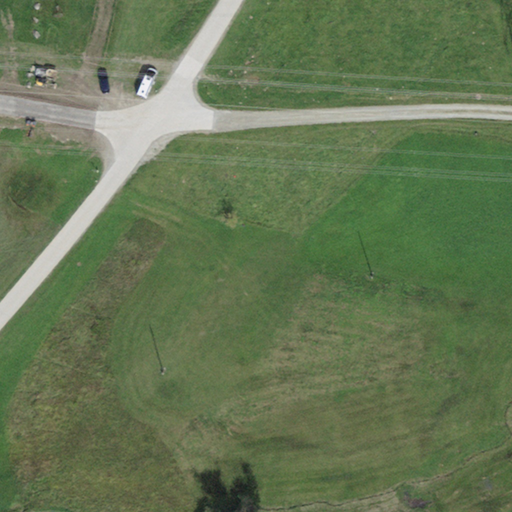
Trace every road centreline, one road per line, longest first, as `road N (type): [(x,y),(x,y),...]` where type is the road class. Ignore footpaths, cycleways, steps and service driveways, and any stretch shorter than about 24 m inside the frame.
road 1 (track): [(0,103),(160,118),(511,120)]
road 2 (unclassified): [(0,318),(160,118)]
road 3 (unclassified): [(227,0),(160,118)]
